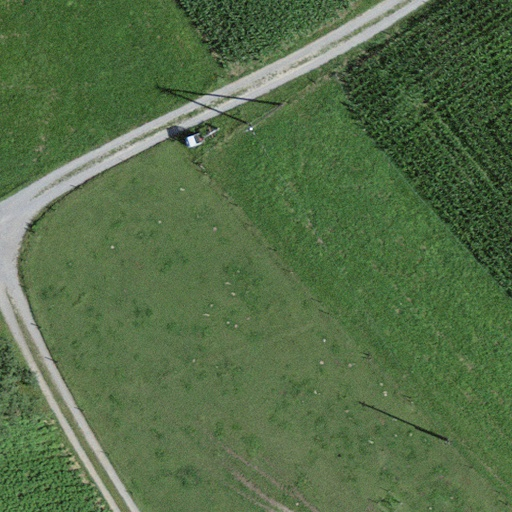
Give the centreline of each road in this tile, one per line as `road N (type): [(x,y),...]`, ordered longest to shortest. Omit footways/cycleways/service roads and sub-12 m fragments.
road 1 (track): [(408,0),(0,211)]
road 2 (track): [(0,268),(29,346),(126,511)]
